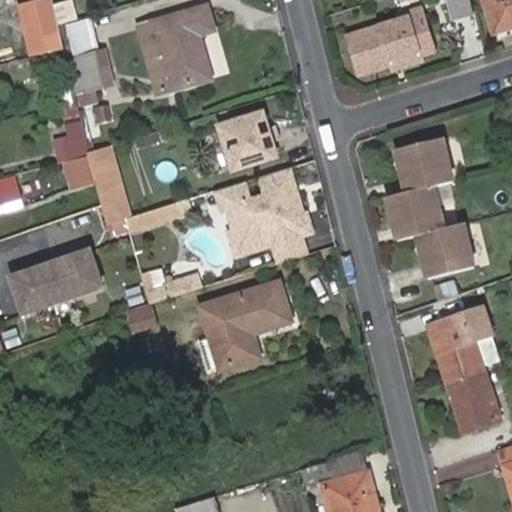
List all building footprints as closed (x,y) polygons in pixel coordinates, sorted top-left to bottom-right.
[(447,0),(454,22),(473,17),(470,3),(469,0),(447,0)] [(511,0),(485,0),(495,33),(511,27),(511,0)] [(398,14),(401,21),(409,19),(411,23),(424,19),(420,8),(398,14)] [(214,32),(207,10),(158,25),(176,89),(211,79),(199,36),(214,32)] [(94,18),(68,25),(77,56),(102,49),(94,18)] [(409,19),(401,21),(350,38),(362,75),(393,65),(396,64),(394,59),(420,50),(421,57),(434,52),(424,19),(411,23),(409,19)] [(37,58),(66,51),(61,32),(34,40),(37,58)] [(396,64),(421,57),(420,50),(394,59),(396,64)] [(78,61),(86,96),(106,91),(98,56),(78,61)] [(424,62),(421,57),(396,64),(393,65),(395,71),(424,62)] [(95,108),(97,124),(113,122),(111,106),(95,108)] [(222,129),(235,171),(275,156),(262,115),(222,129)] [(93,159),(92,155),(87,136),(58,143),(63,165),(93,159)] [(398,151),(406,180),(410,179),(414,192),(408,193),(389,198),(396,227),(401,226),(404,240),(419,237),(426,266),(430,266),(433,279),(475,269),(465,227),(445,231),(436,187),(455,182),(445,139),(398,151)] [(245,184),(217,194),(224,214),(233,210),(241,233),(231,236),(239,258),(276,245),(302,236),(314,232),(307,213),(299,215),(290,188),(294,187),(288,170),(259,180),(266,198),(252,203),(245,184)] [(0,184),(0,204),(23,199),(17,180),(0,184)] [(177,207),(111,227),(111,228),(113,239),(131,233),(132,236),(160,227),(159,224),(180,217),(177,207)] [(105,208),(94,211),(101,232),(111,227),(105,208)] [(401,226),(396,227),(399,241),(404,240),(401,226)] [(302,236),(276,245),(282,264),(309,256),(302,236)] [(93,256),(64,265),(76,301),(105,292),(93,256)] [(64,265),(44,272),(56,308),(76,301),(64,265)] [(146,273),(150,289),(168,285),(164,269),(146,273)] [(44,272),(14,281),(26,317),(56,308),(44,272)] [(153,307),(200,292),(196,281),(149,296),(153,307)] [(457,281),(440,285),(444,300),(460,296),(457,281)] [(222,368),(223,372),(261,359),(254,336),(292,324),(279,285),(203,311),(212,339),(222,368)] [(447,384),(483,371),(474,342),(491,337),(482,309),(444,320),(448,331),(431,336),(447,384)] [(448,331),(444,320),(428,325),(431,336),(448,331)] [(9,349),(24,344),(18,328),(3,333),(9,349)] [(200,343),(210,372),(222,368),(212,339),(200,343)] [(499,423),(483,371),(447,384),(464,436),(499,423)] [(511,451),(501,455),(506,470),(511,468),(511,451)] [(333,481),(334,484),(368,474),(362,453),(329,464),(329,466),(333,481)] [(333,481),(329,466),(301,474),(304,488),(333,481)] [(323,486),(330,511),(378,511),(369,474),(368,474),(334,484),(323,486)] [(177,508),(177,511),(221,511),(218,498),(177,508)]
